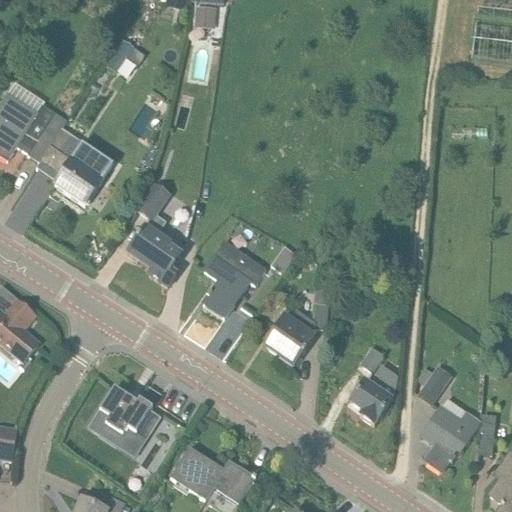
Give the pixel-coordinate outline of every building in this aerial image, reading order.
[(166,0),(164,9),(183,14),(187,0),(166,0)] [(511,0),(480,0),(478,20),(477,20),(473,57),(511,61),(511,0)] [(196,9),(195,29),(214,31),(216,10),(196,9)] [(119,73),(133,46),(121,40),(107,67),(119,73)] [(28,157),(40,165),(65,123),(54,116),(42,108),(45,104),(15,86),(9,97),(8,96),(0,108),(0,156),(9,163),(17,149),(29,156),(28,157)] [(102,183),(103,182),(109,173),(69,146),(73,138),(62,131),(66,124),(65,123),(40,165),(41,165),(52,172),(61,179),(55,187),(86,208),(87,205),(97,212),(102,211),(115,191),(102,183)] [(128,255),(150,270),(168,244),(158,238),(167,224),(156,217),(169,197),(156,188),(138,214),(150,223),(128,255)] [(169,250),(171,247),(168,244),(150,270),(152,272),(149,277),(169,290),(177,277),(171,273),(182,258),(169,250)] [(219,286),(207,303),(228,317),(252,283),(227,267),(230,263),(222,257),(219,261),(213,257),(202,274),(219,286)] [(278,259),(271,269),(283,278),(290,268),(278,259)] [(35,319),(1,290),(0,291),(0,341),(25,363),(39,346),(23,333),(35,319)] [(287,319),(267,349),(281,359),(282,357),(295,367),(315,338),(313,337),(314,332),(326,333),(328,308),(316,307),(314,326),(298,315),(292,323),(287,319)] [(279,316),(273,325),(279,329),(285,321),(279,316)] [(331,316),(331,328),(344,328),(345,316),(331,316)] [(371,376),(384,358),(371,350),(359,368),(371,376)] [(436,372),(418,398),(417,399),(431,409),(452,379),(440,371),(445,363),(440,360),(434,370),(436,372)] [(28,366),(25,363),(20,370),(23,372),(28,366)] [(360,418),(375,428),(393,402),(398,380),(381,368),(369,386),(365,383),(350,405),(363,414),(360,418)] [(135,435),(135,436),(162,395),(150,388),(139,405),(115,390),(100,413),(110,419),(105,426),(131,442),(135,435)] [(440,409),(422,437),(438,449),(427,464),(443,475),(450,465),(452,466),(474,438),(472,436),(479,426),(469,419),(465,426),(440,409)] [(482,418),(478,458),(492,459),(496,419),(482,418)] [(0,462),(10,464),(16,429),(15,429),(14,439),(0,436),(0,462)] [(239,509),(257,481),(230,464),(222,476),(215,471),(216,469),(189,452),(170,482),(205,504),(212,492),(239,509)] [(511,511),(511,458),(511,457),(501,472),(506,476),(491,498),(504,507),(500,511),(511,511)] [(122,511),(124,509),(126,505),(103,495),(97,508),(83,502),(77,511),(122,511)]
